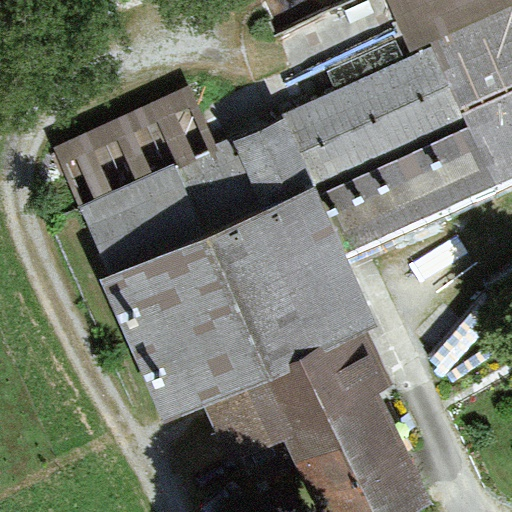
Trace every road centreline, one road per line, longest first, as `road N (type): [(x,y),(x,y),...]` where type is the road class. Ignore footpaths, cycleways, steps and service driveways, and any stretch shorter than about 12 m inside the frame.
road 1 (track): [(165,511),(0,204)]
road 2 (track): [(0,169),(10,102),(184,27)]
